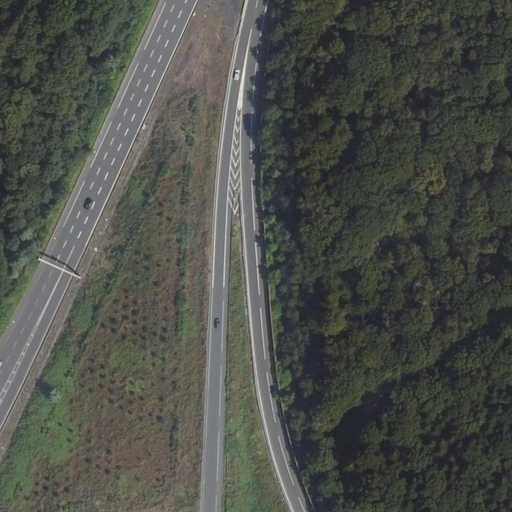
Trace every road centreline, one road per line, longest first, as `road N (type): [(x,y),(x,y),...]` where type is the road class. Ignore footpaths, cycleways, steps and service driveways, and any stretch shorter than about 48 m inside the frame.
road 1 (motorway): [(297,511),(258,358),(247,159),(251,30)]
road 2 (trunk): [(209,511),(233,121),(251,30)]
road 3 (trunk): [(184,0),(65,261)]
road 4 (track): [(356,400),(511,299)]
road 5 (trunk): [(65,261),(0,415)]
road 6 (motorway): [(65,261),(0,371)]
